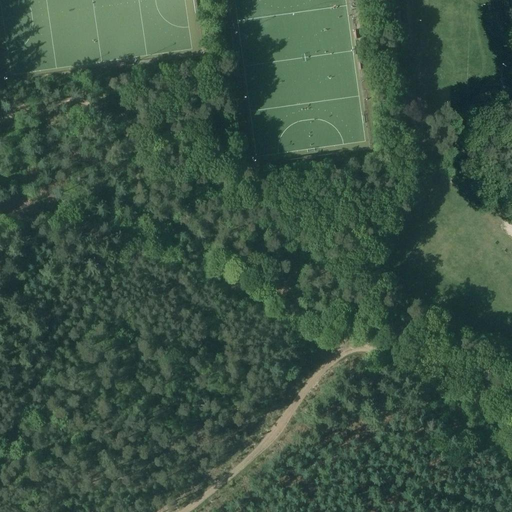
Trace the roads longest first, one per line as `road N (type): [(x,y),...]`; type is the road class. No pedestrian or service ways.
road 1 (track): [(109,231),(170,248),(358,338),(313,379),(277,428),(182,511)]
road 2 (track): [(358,338),(511,423)]
